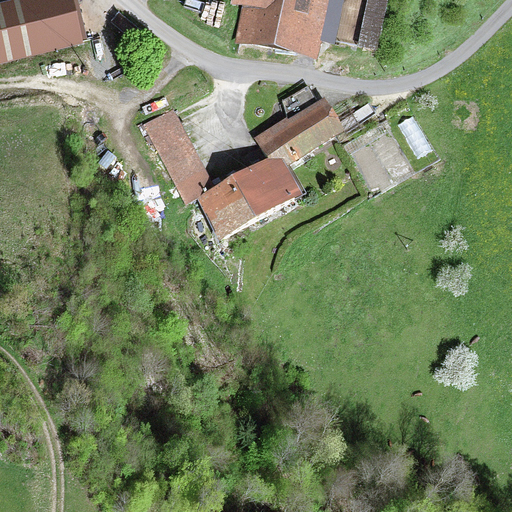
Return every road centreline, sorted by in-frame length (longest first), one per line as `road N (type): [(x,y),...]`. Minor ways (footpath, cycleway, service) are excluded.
road 1 (unclassified): [(121,0),(217,66),(385,86),(433,73),(511,4)]
road 2 (track): [(0,353),(48,428),(57,464),(54,511)]
